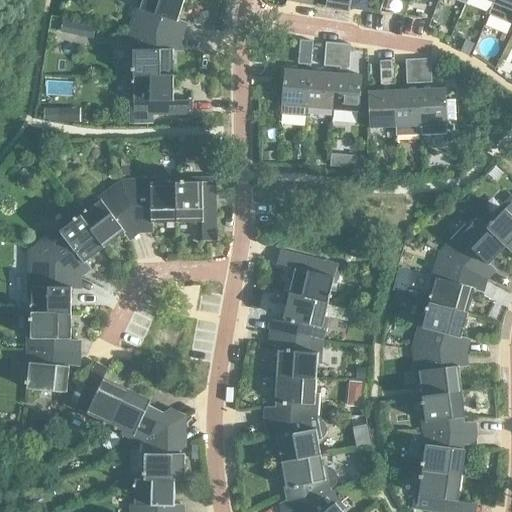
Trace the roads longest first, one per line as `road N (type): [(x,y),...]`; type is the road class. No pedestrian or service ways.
road 1 (residential): [(238,269),(241,17)]
road 2 (residential): [(223,511),(218,377),(238,269)]
road 3 (residential): [(418,41),(241,17)]
road 4 (residential): [(110,337),(140,273),(238,269)]
